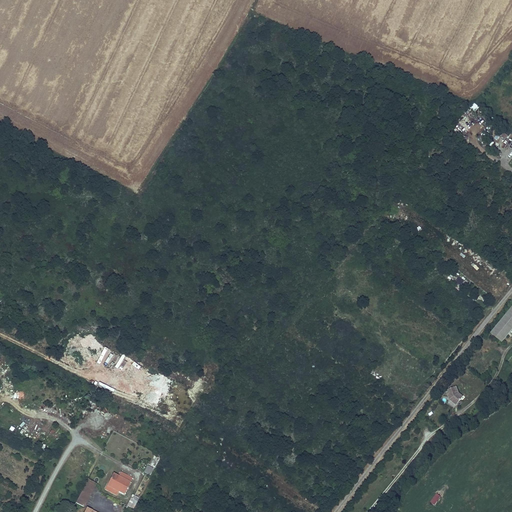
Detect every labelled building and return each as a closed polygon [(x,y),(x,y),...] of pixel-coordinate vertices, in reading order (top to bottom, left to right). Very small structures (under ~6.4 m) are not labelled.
[(474,103),(469,108),(476,113),(480,108),(474,103)] [(458,277),(454,285),(460,288),(464,280),(458,277)] [(511,309),(492,334),(503,343),(511,331),(511,309)] [(457,387),(447,391),(450,398),(451,397),(452,399),(451,400),(457,405),(464,397),(459,394),(457,387)] [(150,476),(154,469),(147,466),(144,473),(150,476)] [(118,491),(118,492),(119,492),(124,495),(131,483),(130,482),(132,479),(121,473),(119,477),(120,477),(117,483),(121,486),(118,491)] [(114,474),(105,490),(111,493),(113,489),(118,492),(118,491),(121,486),(117,483),(120,477),(119,477),(114,474)] [(88,480),(76,503),(84,507),(96,484),(88,480)] [(436,494),(430,503),(435,506),(441,497),(436,494)] [(135,505),(139,498),(134,495),(130,503),(135,505)]
